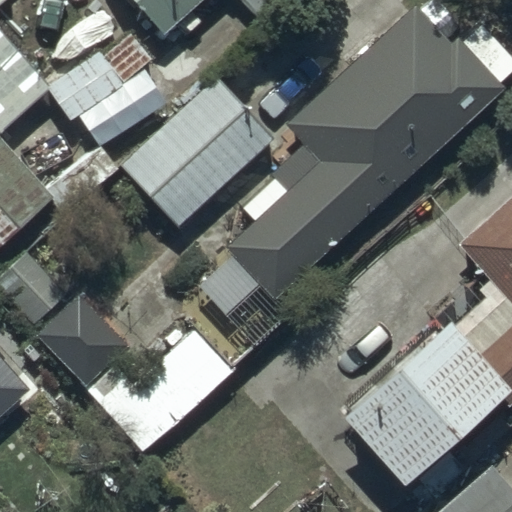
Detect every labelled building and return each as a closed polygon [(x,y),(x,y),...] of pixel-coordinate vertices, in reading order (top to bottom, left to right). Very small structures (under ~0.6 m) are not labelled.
[(0,0),(0,225),(48,182),(0,129),(0,123),(47,81),(68,115),(123,79),(119,73),(147,54),(128,25),(103,41),(100,37),(46,73),(0,23),(0,0)] [(176,0),(248,0),(259,11),(270,0),(134,0),(152,22),(176,0)] [(221,236),(270,289),(511,65),(511,52),(478,16),(456,36),(422,0),(403,0),(281,113),(316,150),(286,178),(274,165),(238,198),(249,210),(221,236)] [(216,71),(119,156),(172,216),(268,130),(216,71)] [(473,292),(452,311),(442,300),(335,397),(397,466),(492,380),(508,399),(511,395),(511,181),(456,232),(506,288),(486,307),(473,292)] [(4,295),(141,441),(230,364),(188,319),(143,361),(44,257),(4,295)] [(0,403),(28,378),(0,347),(0,403)] [(511,511),(511,481),(491,457),(427,511),(511,511)]
